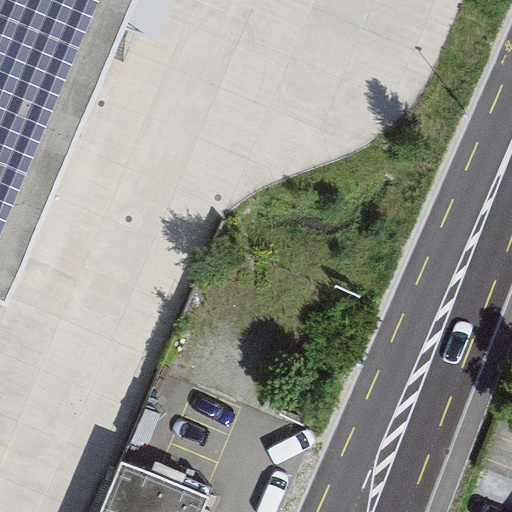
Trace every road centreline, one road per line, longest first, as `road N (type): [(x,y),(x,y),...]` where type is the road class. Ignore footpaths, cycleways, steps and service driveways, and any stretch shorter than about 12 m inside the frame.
road 1 (primary): [(511,110),(338,511)]
road 2 (primary): [(394,511),(511,201)]
